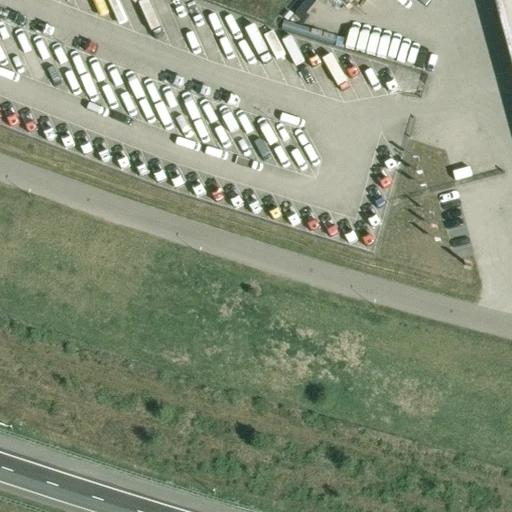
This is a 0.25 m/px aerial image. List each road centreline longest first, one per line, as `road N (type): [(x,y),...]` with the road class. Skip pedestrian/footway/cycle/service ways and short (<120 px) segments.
road 1 (unclassified): [(511,323),(268,259),(0,163)]
road 2 (motorway): [(141,511),(0,462)]
